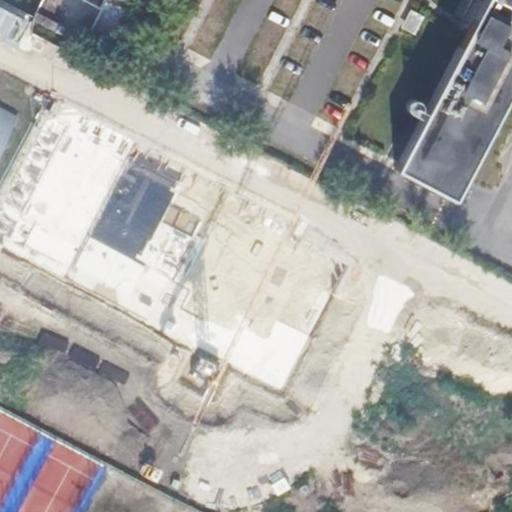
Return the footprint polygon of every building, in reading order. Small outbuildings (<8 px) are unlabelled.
[(100,0),(43,0),(36,14),(88,41),(107,4),(100,0)] [(109,0),(107,4),(128,14),(134,0),(109,0)] [(511,0),(491,0),(403,170),(460,200),(511,97),(511,0)] [(107,4),(88,41),(108,51),(128,14),(107,4)] [(0,150),(15,123),(0,115),(0,150)] [(511,511),(511,488),(476,511),(511,511)]
